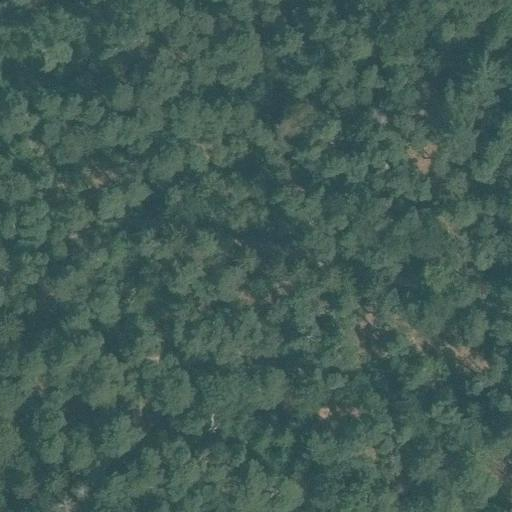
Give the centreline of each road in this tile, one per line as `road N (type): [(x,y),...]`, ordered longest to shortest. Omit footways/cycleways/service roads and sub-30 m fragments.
road 1 (unknown): [(511,385),(61,352),(17,416),(0,465)]
road 2 (track): [(511,318),(232,236),(125,222),(38,242),(2,260),(0,285)]
